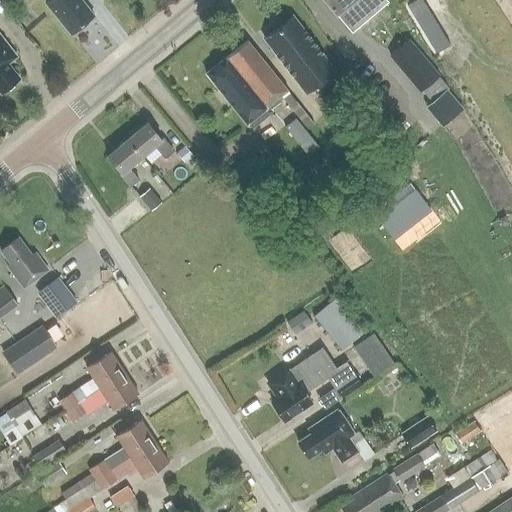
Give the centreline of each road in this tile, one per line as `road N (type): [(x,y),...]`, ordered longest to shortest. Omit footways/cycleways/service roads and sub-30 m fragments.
road 1 (unclassified): [(283,511),(43,139)]
road 2 (tertiary): [(43,139),(209,0)]
